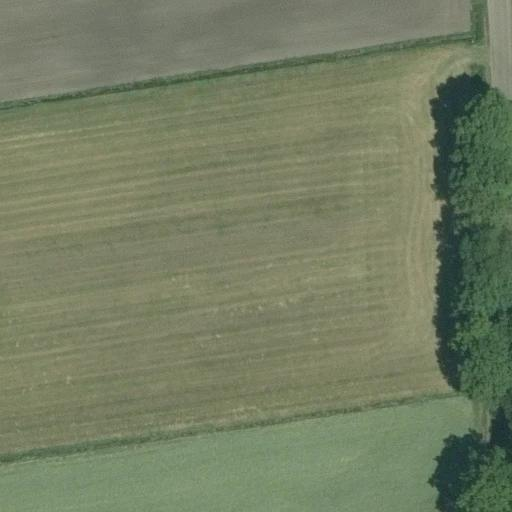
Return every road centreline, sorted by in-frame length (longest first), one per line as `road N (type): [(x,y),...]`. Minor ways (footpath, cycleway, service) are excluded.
road 1 (unclassified): [(511,384),(502,154)]
road 2 (unclassified): [(502,154),(497,0)]
